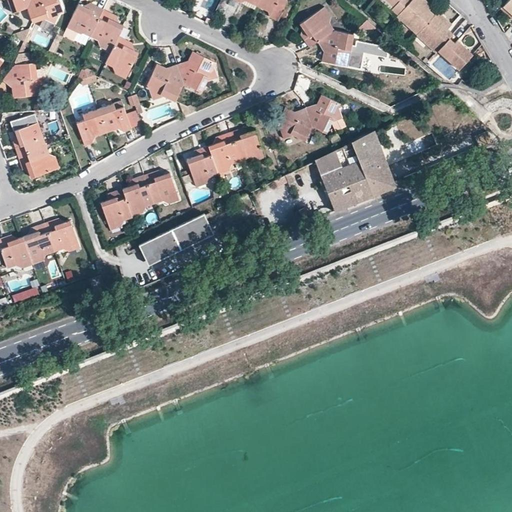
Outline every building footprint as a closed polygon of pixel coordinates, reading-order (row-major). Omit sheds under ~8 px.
[(7,0),(11,12),(27,7),(30,0),(7,0)] [(48,16),(55,20),(59,12),(63,11),(58,0),(30,0),(27,7),(27,8),(32,22),(43,17),(48,16)] [(272,10),(270,16),(278,20),(286,0),(259,0),(258,3),(272,10)] [(387,0),(396,8),(394,11),(401,17),(414,3),(410,0),(387,0)] [(421,6),(425,2),(422,0),(415,0),(414,3),(401,17),(399,19),(419,36),(435,18),(430,14),(421,6)] [(67,25),(83,32),(90,36),(103,8),(95,4),(92,9),(82,4),(78,2),(67,25)] [(434,10),(425,2),(421,6),(430,14),(434,10)] [(268,11),(270,16),(272,10),(258,3),(256,6),(268,11)] [(97,39),(112,46),(117,36),(123,24),(119,22),(108,17),(110,12),(103,8),(90,36),(97,39)] [(511,20),(511,15),(504,8),(502,11),(511,20)] [(326,9),(322,12),(331,26),(333,18),(326,9)] [(115,14),(110,12),(108,17),(119,22),(115,14)] [(331,26),(322,12),(302,26),(304,29),(311,39),(306,42),(311,49),(319,44),(322,42),(336,32),(331,26)] [(445,27),(448,24),(438,15),(435,18),(419,36),(417,38),(437,56),(439,54),(451,41),(455,36),(450,32),(445,27)] [(368,22),(359,32),(377,30),(368,22)] [(75,35),(83,32),(67,25),(65,30),(75,35)] [(25,42),(29,32),(30,30),(12,36),(25,42)] [(29,32),(25,42),(29,44),(34,34),(29,32)] [(323,63),(363,71),(366,55),(389,60),(390,55),(380,49),(381,47),(358,43),(357,48),(353,47),(355,36),(336,32),(322,42),(326,49),(325,53),(323,63)] [(122,44),(124,39),(117,36),(112,46),(110,51),(105,63),(113,67),(127,74),(138,51),(135,50),(122,44)] [(99,46),(110,51),(112,46),(97,39),(99,46)] [(131,42),(124,39),(122,44),(135,50),(131,42)] [(465,54),(456,46),(451,41),(439,54),(460,73),(474,57),(467,51),(465,54)] [(459,43),(456,46),(465,54),(467,51),(459,43)] [(208,77),(216,74),(214,66),(216,62),(192,50),(187,60),(184,65),(178,67),(183,83),(201,91),(207,81),(208,77)] [(44,82),(37,77),(36,73),(35,61),(30,62),(28,52),(17,54),(14,61),(14,63),(4,77),(10,81),(11,86),(12,97),(39,94),(38,90),(44,82)] [(160,93),(164,96),(175,101),(183,83),(178,67),(170,69),(166,67),(156,62),(145,87),(149,89),(151,96),(160,93)] [(84,69),(87,76),(93,74),(94,71),(85,67),(84,69)] [(125,78),(127,74),(113,67),(114,73),(125,78)] [(80,79),(87,76),(84,69),(81,68),(77,77),(80,79)] [(45,80),(36,73),(37,77),(44,82),(45,80)] [(89,83),(96,81),(97,75),(93,74),(87,76),(89,83)] [(87,76),(80,79),(82,85),(89,83),(87,76)] [(2,79),(11,86),(10,81),(4,77),(2,79)] [(333,117),(341,115),(338,106),(340,103),(321,94),(316,103),(314,108),(307,110),(312,125),(327,132),(331,122),(333,117)] [(132,96),(138,113),(142,111),(136,95),(132,96)] [(120,124),(122,131),(130,129),(123,105),(115,108),(113,103),(98,108),(105,129),(120,124)] [(290,132),(294,134),(305,140),(312,125),(307,110),(298,113),(293,111),(284,106),(275,126),(279,127),(282,135),(290,132)] [(89,134),(105,129),(98,108),(82,114),(84,119),(76,122),(84,145),(91,142),(89,134)] [(16,133),(18,138),(21,148),(16,150),(18,158),(47,147),(36,115),(11,124),(15,134),(16,133)] [(239,134),(237,128),(229,131),(240,160),(248,157),(263,152),(255,128),(251,130),(239,134)] [(106,132),(105,129),(89,134),(91,142),(95,136),(106,132)] [(351,140),(373,194),(395,185),(373,129),(351,139),(351,140)] [(479,135),(484,146),(496,141),(490,130),(479,135)] [(223,139),(212,143),(208,145),(216,169),(232,163),(240,160),(229,131),(221,133),(223,139)] [(216,136),(212,143),(223,139),(221,133),(216,136)] [(444,136),(446,142),(452,140),(449,133),(444,136)] [(334,209),(373,194),(351,140),(315,159),(315,160),(310,163),(312,168),(318,166),(334,209)] [(202,153),(191,157),(186,158),(194,182),(210,177),(218,174),(216,169),(208,145),(200,148),(202,153)] [(55,171),(50,155),(47,147),(18,158),(21,166),(26,164),(30,174),(32,179),(55,171)] [(194,149),(191,157),(202,153),(200,148),(194,149)] [(265,157),(263,152),(248,157),(254,161),(265,157)] [(56,158),(50,155),(55,171),(60,169),(56,158)] [(227,170),(232,163),(216,169),(218,174),(227,170)] [(23,171),(30,174),(26,164),(21,166),(23,171)] [(162,200),(177,195),(169,171),(164,173),(154,177),(152,171),(144,174),(154,203),(162,200)] [(294,184),(290,172),(285,175),(289,186),(294,184)] [(137,182),(127,186),(122,188),(130,211),(146,206),(154,203),(144,174),(136,177),(137,182)] [(130,179),(127,186),(137,182),(136,177),(130,179)] [(206,183),(210,177),(194,182),(196,187),(206,183)] [(108,225),(123,220),(132,217),(132,216),(130,211),(122,188),(114,190),(116,196),(105,199),(100,201),(108,225)] [(108,192),(105,199),(116,196),(114,190),(108,192)] [(178,197),(177,195),(162,200),(168,204),(179,200),(178,197)] [(143,212),(146,206),(130,211),(132,216),(143,212)] [(305,208),(299,210),(303,222),(309,219),(305,208)] [(205,214),(144,243),(151,259),(213,230),(205,214)] [(54,224),(52,219),(45,222),(55,250),(63,248),(78,243),(70,219),(65,221),(54,224)] [(120,226),(123,220),(108,225),(110,230),(120,226)] [(239,220),(224,226),(234,249),(249,243),(239,220)] [(38,230),(27,234),(23,235),(31,259),(46,254),(55,250),(45,222),(37,225),(38,230)] [(30,227),(27,234),(38,230),(37,225),(30,227)] [(7,241),(5,236),(0,237),(0,246),(7,267),(15,264),(31,259),(23,235),(18,237),(7,241)] [(79,248),(78,243),(63,248),(69,251),(79,248)] [(31,259),(33,264),(43,260),(46,254),(31,259)] [(33,264),(31,259),(15,264),(23,267),(33,264)] [(90,278),(92,286),(102,283),(99,275),(90,278)]
